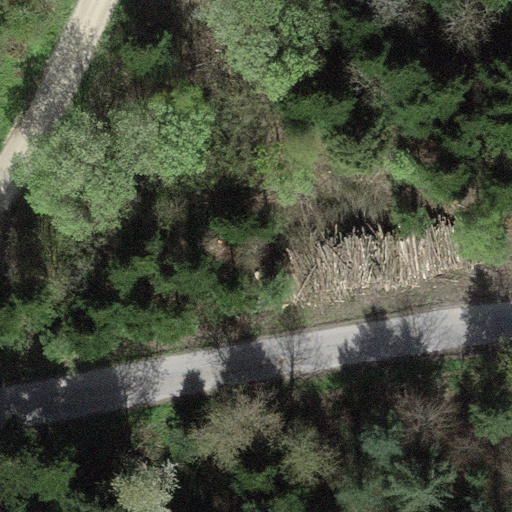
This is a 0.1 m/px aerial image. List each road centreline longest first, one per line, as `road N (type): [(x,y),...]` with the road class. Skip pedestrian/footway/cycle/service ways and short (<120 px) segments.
road 1 (unclassified): [(0,407),(511,326)]
road 2 (motorway): [(77,511),(114,0)]
road 3 (unclassified): [(95,0),(33,135),(0,184)]
